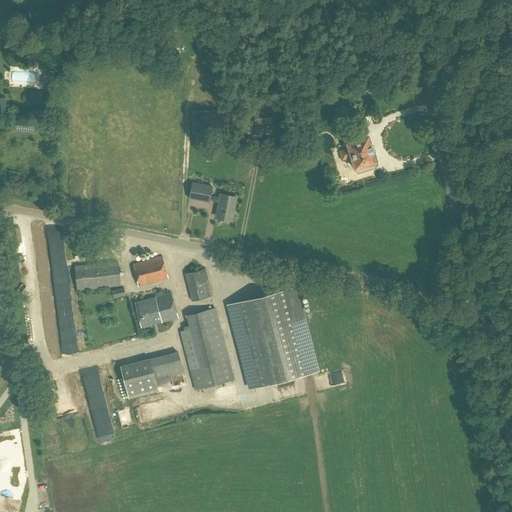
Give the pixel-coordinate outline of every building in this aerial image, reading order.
[(160,28),(162,35),(171,32),(176,31),(174,24),(160,28)] [(45,78),(53,79),(54,71),(46,70),(45,78)] [(344,110),(343,105),(334,108),(336,113),(335,114),(339,127),(350,123),(346,110),(344,110)] [(261,124),(261,126),(252,126),(252,134),(266,133),(267,139),(274,139),(274,138),(280,137),(280,131),(274,132),(274,125),(266,125),(266,124),(272,123),(272,117),(254,118),(255,124),(261,124)] [(347,143),(348,148),(340,151),(342,160),(351,157),(355,169),(356,169),(358,174),(376,168),(374,163),(376,163),(373,153),(371,146),(371,147),(368,137),(347,143)] [(209,203),(212,186),(192,182),(189,199),(209,203)] [(231,221),(236,197),(221,194),(217,212),(220,212),(219,218),(231,221)] [(53,249),(62,247),(60,239),(52,242),(53,249)] [(138,286),(168,278),(162,257),(133,264),(138,286)] [(117,263),(104,265),(74,269),(77,292),(120,286),(117,263)] [(192,301),(212,296),(205,269),(185,274),(192,301)] [(113,298),(125,295),(124,288),(112,291),(113,298)] [(250,388),(317,370),(296,288),(229,305),(250,388)] [(141,327),(178,318),(171,293),(135,302),(141,327)] [(195,389),(233,379),(215,308),(187,316),(190,329),(180,332),(195,389)] [(128,398),(158,390),(154,379),(183,372),(178,352),(120,367),(128,398)] [(70,449),(83,445),(77,424),(64,428),(70,449)]
